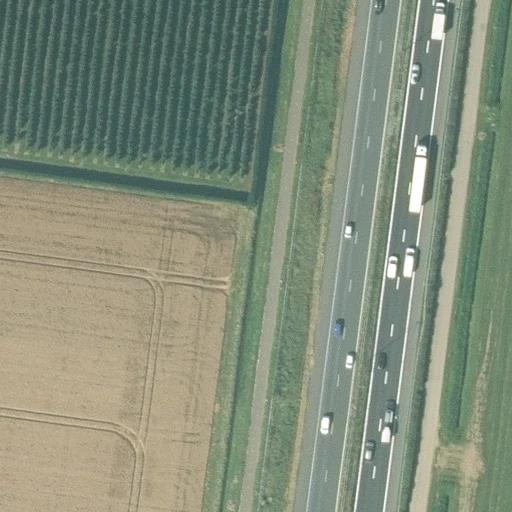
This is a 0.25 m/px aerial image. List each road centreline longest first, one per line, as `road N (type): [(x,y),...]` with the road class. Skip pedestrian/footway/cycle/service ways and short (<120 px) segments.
road 1 (unclassified): [(419,511),(484,0)]
road 2 (motorway): [(370,511),(434,0)]
road 3 (motorway): [(388,0),(324,511)]
